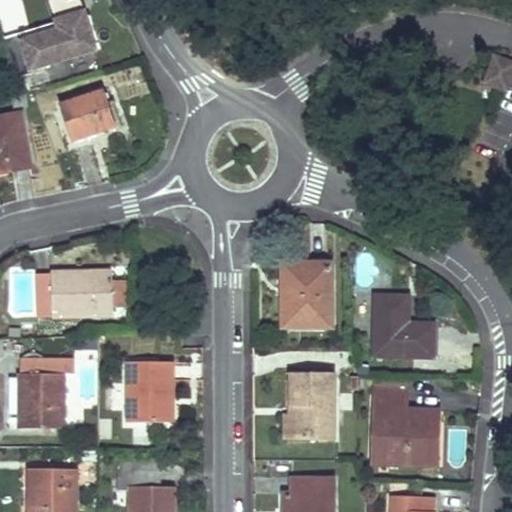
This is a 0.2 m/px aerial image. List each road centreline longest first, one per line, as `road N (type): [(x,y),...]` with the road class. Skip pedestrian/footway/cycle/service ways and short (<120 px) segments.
road 1 (residential): [(511,351),(497,291),(449,245),(316,174),(287,150)]
road 2 (residential): [(223,201),(223,511)]
road 3 (residential): [(317,67),(350,45),(418,24),(511,38)]
road 4 (residential): [(0,235),(128,204)]
road 5 (residential): [(497,511),(511,382)]
